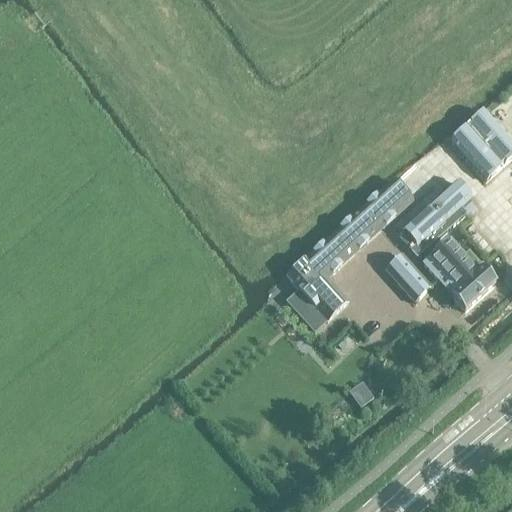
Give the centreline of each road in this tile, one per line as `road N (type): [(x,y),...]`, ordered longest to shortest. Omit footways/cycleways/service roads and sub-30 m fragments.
road 1 (secondary): [(511,400),(409,496)]
road 2 (secondary): [(409,496),(450,478),(511,425)]
